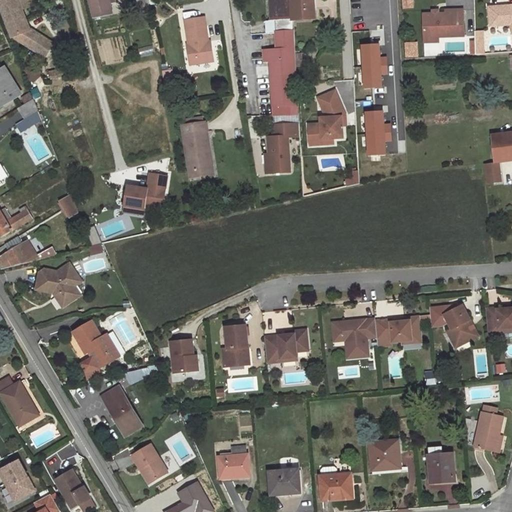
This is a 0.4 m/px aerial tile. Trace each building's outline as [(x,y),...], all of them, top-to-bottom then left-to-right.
[(29,0),(7,0),(0,2),(13,37),(20,35),(24,44),(34,50),(38,44),(47,41),(30,29),(22,10),(20,3),(29,0)] [(33,0),(29,0),(20,3),(22,10),(36,5),(33,0)] [(108,0),(89,0),(94,18),(112,14),(110,4),(108,0)] [(149,8),(147,0),(137,0),(140,10),(149,8)] [(274,0),(275,20),(276,34),(294,35),(293,20),(291,0),(274,0)] [(315,0),(291,0),(293,20),(316,19),(315,0)] [(511,5),(489,8),(491,26),(511,24),(511,5)] [(433,14),(423,14),(424,38),(439,37),(464,36),(463,10),(446,11),(446,14),(438,14),(433,14)] [(204,18),(184,21),(189,49),(187,49),(189,60),(197,59),(197,63),(213,61),(211,46),(209,46),(204,18)] [(271,20),(267,20),(268,33),(276,34),(275,20),(271,20)] [(277,49),(263,50),(264,62),(270,62),(273,115),(298,114),(294,35),(276,34),(277,49)] [(52,44),(47,41),(38,44),(34,50),(44,57),(52,44)] [(382,85),(382,72),(388,72),(387,55),(381,56),(380,43),(363,43),(366,86),(382,85)] [(140,57),(154,53),(152,45),(137,49),(140,57)] [(42,74),(32,63),(23,71),(34,83),(42,74)] [(5,68),(0,70),(0,102),(2,106),(21,94),(5,68)] [(64,76),(62,69),(49,72),(51,79),(64,76)] [(174,76),(165,77),(167,90),(176,89),(174,76)] [(346,116),(335,91),(318,98),(325,114),(327,115),(328,118),(321,119),(321,125),(309,125),(310,146),(323,145),(323,140),(333,139),(344,138),(343,126),(342,118),(346,116)] [(30,93),(21,99),(25,104),(34,99),(30,93)] [(34,99),(25,104),(17,109),(25,121),(39,112),(34,99)] [(39,112),(25,121),(16,127),(20,134),(42,120),(39,112)] [(386,159),(386,146),(392,145),(391,129),(385,129),(384,116),(367,117),(369,159),(386,159)] [(203,117),(185,120),(186,126),(204,123),(203,117)] [(186,126),(182,126),(189,171),(209,168),(205,141),(208,141),(205,123),(204,123),(186,126)] [(301,153),(299,124),(274,125),(275,137),(268,137),(269,155),(272,155),(273,173),(290,172),(289,154),(301,153)] [(511,132),(491,135),(495,163),(499,162),(511,160),(511,132)] [(485,164),(486,174),(500,172),(499,162),(495,163),(485,164)] [(0,164),(0,185),(10,180),(0,164)] [(209,168),(189,171),(190,177),(213,174),(212,167),(209,168)] [(346,185),(360,184),(359,171),(345,172),(346,185)] [(501,181),(500,172),(486,174),(487,183),(501,181)] [(145,206),(162,209),(168,176),(150,174),(148,189),(127,186),(124,206),(145,209),(145,206)] [(75,202),(71,194),(59,201),(64,209),(75,202)] [(75,202),(64,209),(70,219),(79,213),(75,202)] [(145,209),(124,206),(123,212),(144,215),(145,209)] [(0,210),(0,235),(1,237),(31,219),(24,207),(20,210),(22,213),(12,219),(6,209),(1,212),(0,210)] [(18,237),(5,245),(9,252),(22,244),(18,237)] [(53,247),(37,256),(28,240),(22,244),(9,252),(6,256),(0,259),(0,264),(3,269),(57,255),(53,247)] [(102,245),(90,248),(92,255),(104,252),(102,245)] [(70,263),(58,271),(45,269),(39,273),(36,290),(53,293),(63,307),(81,295),(75,286),(82,281),(70,263)] [(444,315),(459,307),(458,305),(430,308),(432,327),(449,325),(444,315)] [(459,307),(444,315),(449,325),(452,329),(447,331),(454,344),(468,337),(470,340),(478,336),(462,305),(459,307)] [(497,308),(486,309),(488,334),(499,333),(499,329),(511,327),(511,308),(497,310),(497,308)] [(412,338),(421,338),(419,317),(410,318),(410,321),(392,323),(391,320),(375,322),(377,337),(377,339),(381,338),(393,337),(393,342),(413,340),(412,338)] [(367,338),(377,337),(375,322),(375,319),(360,320),(360,322),(356,323),(356,321),(333,323),(335,337),(343,336),(348,341),(349,343),(346,343),(348,358),(369,356),(367,338)] [(99,369),(120,356),(107,335),(102,338),(92,321),(74,332),(84,349),(88,347),(91,351),(88,353),(92,360),(82,365),(86,372),(87,375),(100,372),(99,369)] [(248,347),(246,326),(226,328),(228,349),(223,349),(225,367),(248,365),(246,347),(248,347)] [(286,336),(265,338),(267,364),(282,362),(282,359),(297,358),(296,352),(308,351),(306,331),(293,332),(294,335),(286,336)] [(393,337),(381,338),(382,347),(393,346),(393,342),(393,337)] [(468,337),(454,344),(456,347),(470,340),(468,337)] [(194,356),(192,340),(171,342),(174,373),(195,371),(194,356)] [(505,364),(495,364),(495,373),(506,373),(505,364)] [(159,365),(125,372),(131,385),(162,371),(159,365)] [(435,370),(424,371),(425,385),(436,384),(435,370)] [(100,372),(87,375),(88,381),(101,378),(100,372)] [(10,378),(0,383),(0,392),(1,394),(2,394),(20,426),(36,417),(27,402),(30,400),(20,383),(14,386),(10,378)] [(120,386),(102,397),(125,437),(143,426),(125,396),(126,395),(120,386)] [(419,390),(414,390),(415,399),(424,398),(424,394),(420,394),(419,390)] [(39,415),(30,400),(27,402),(36,417),(39,415)] [(496,409),(483,406),(482,412),(494,415),(496,409)] [(494,415),(482,412),(474,447),(496,452),(499,435),(504,417),(494,415)] [(399,440),(370,443),(372,471),(382,470),(382,467),(401,465),(399,440)] [(168,473),(151,444),(132,456),(140,469),(143,468),(152,483),(168,473)] [(246,455),(245,446),(232,448),(232,453),(232,456),(246,455)] [(442,447),(429,448),(430,456),(442,455),(442,447)] [(430,456),(429,456),(431,482),(454,480),(452,454),(442,455),(430,456)] [(221,457),(219,457),(221,479),(249,476),(248,455),(246,455),(232,456),(221,457)] [(19,461),(1,471),(8,483),(9,482),(11,485),(9,486),(8,487),(15,501),(35,491),(19,461)] [(350,463),(340,464),(341,475),(351,474),(350,463)] [(337,469),(335,466),(323,467),(321,471),(321,476),(320,476),(322,501),(353,499),(351,474),(341,475),(338,475),(337,469)] [(152,483),(143,468),(140,469),(149,484),(152,483)] [(72,469),(55,479),(73,508),(81,503),(85,511),(86,511),(95,507),(90,498),(91,498),(84,486),(83,487),(72,469)] [(299,469),(269,472),(271,495),(300,493),(299,469)] [(213,511),(199,483),(177,493),(182,503),(164,511),(213,511)] [(50,511),(58,508),(51,494),(35,503),(40,511),(50,511)]
